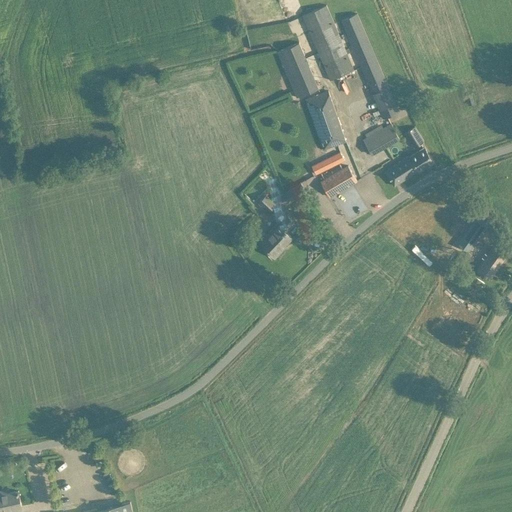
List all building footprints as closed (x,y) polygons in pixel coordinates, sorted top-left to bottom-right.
[(330,79),(354,69),(326,5),(303,14),(330,79)] [(357,13),(348,17),(342,20),(383,118),(399,111),(357,13)] [(297,97),(319,87),(299,41),(277,51),(297,97)] [(324,149),(346,141),(328,90),(306,98),(324,149)] [(391,123),(385,127),(393,141),(399,138),(391,123)] [(414,126),(406,132),(405,132),(415,147),(424,142),(414,126)] [(412,153),(385,170),(394,185),(418,170),(419,171),(434,161),(424,147),(416,152),(412,154),(412,153)] [(312,164),(316,173),(345,159),(341,150),(312,164)] [(321,181),(324,187),(330,196),(357,180),(352,171),(348,165),(321,181)] [(280,195),(285,205),(307,193),(301,183),(280,195)] [(258,203),(268,213),(277,204),(266,194),(258,203)] [(261,243),(268,250),(275,257),(282,250),(281,249),(292,237),(286,232),(295,223),(286,214),(278,207),(269,216),(276,224),(271,230),(273,232),(261,243)] [(470,248),(491,220),(480,212),(459,241),(470,248)] [(337,229),(341,227),(338,220),(333,222),(337,229)] [(326,221),(322,225),(326,230),(330,226),(326,221)] [(476,269),(482,273),(490,279),(506,256),(493,247),(476,269)] [(2,491),(0,490),(0,511),(6,511),(6,510),(22,506),(18,490),(2,494),(2,491)] [(132,511),(130,501),(78,511),(132,511)]
